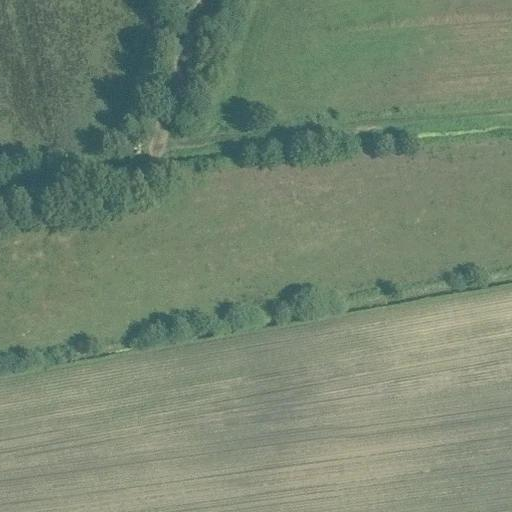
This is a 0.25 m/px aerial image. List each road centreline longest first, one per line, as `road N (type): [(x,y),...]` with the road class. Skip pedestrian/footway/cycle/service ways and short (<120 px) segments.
road 1 (track): [(154,146),(511,113)]
road 2 (track): [(0,201),(145,170),(206,0)]
